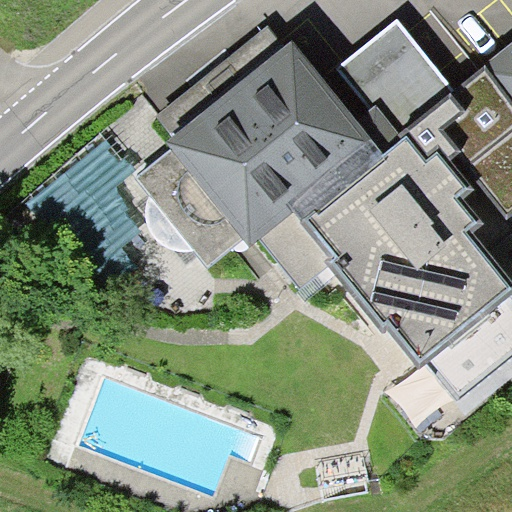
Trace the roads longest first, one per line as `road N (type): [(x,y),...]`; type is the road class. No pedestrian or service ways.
road 1 (secondary): [(185,0),(0,151)]
road 2 (track): [(386,511),(511,427)]
